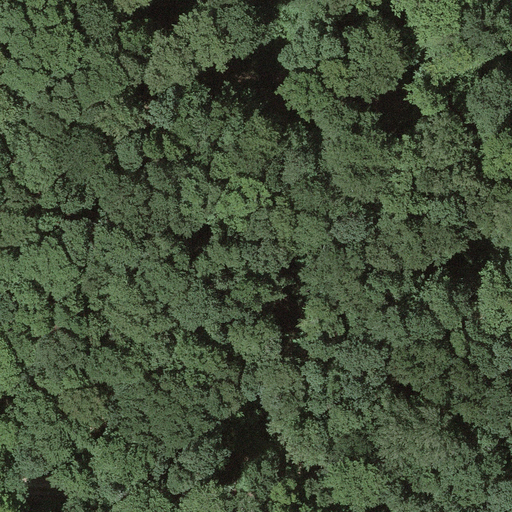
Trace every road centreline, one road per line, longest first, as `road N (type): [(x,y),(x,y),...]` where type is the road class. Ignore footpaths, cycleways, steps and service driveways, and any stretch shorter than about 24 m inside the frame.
road 1 (track): [(137,0),(241,63),(288,81),(409,96),(511,91)]
road 2 (track): [(280,511),(211,497),(0,484)]
